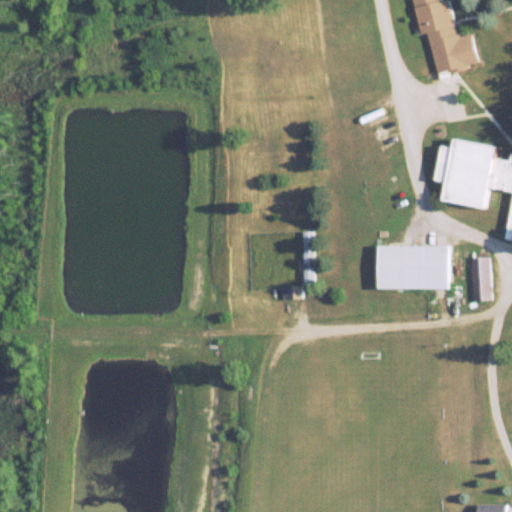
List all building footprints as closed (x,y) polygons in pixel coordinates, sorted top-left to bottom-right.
[(477,62),(472,32),(456,35),(449,0),(412,0),(418,34),(428,32),(436,74),(468,68),(467,63),(477,62)] [(511,239),(511,159),(495,156),(497,145),(455,137),(453,146),(442,144),(436,180),(446,182),(443,200),(486,207),(489,187),(511,191),(511,199),(505,239),(511,239)] [(313,229),(303,229),(303,284),(313,284),(313,229)] [(450,287),(450,244),(379,244),(379,287),(450,287)] [(471,300),(489,300),(489,256),(471,256),(471,300)] [(282,285),(282,298),(299,298),(299,285),(282,285)]
